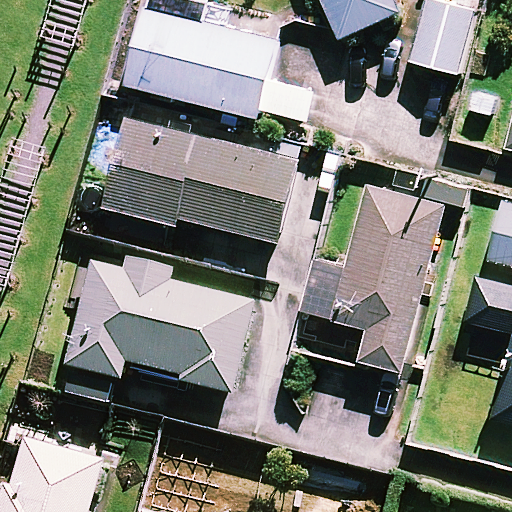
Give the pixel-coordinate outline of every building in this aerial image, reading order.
[(327,0),(349,46),(408,20),(398,0),(327,0)] [(481,18),(433,6),(417,69),(465,81),(481,18)] [(276,87),(285,48),(154,16),(135,93),(267,125),(269,115),(314,127),(321,98),(276,87)] [(308,170),(136,125),(113,213),(183,232),(185,223),(287,250),(308,170)] [(452,214),(376,195),(356,275),(325,267),(304,352),(369,369),(411,379),(452,214)] [(511,207),(509,206),(494,265),(511,269),(511,207)] [(194,298),(196,291),(80,261),(68,305),(87,310),(70,377),(74,378),(69,399),(109,409),(115,388),(125,391),(129,373),(236,401),(259,314),(194,298)] [(511,288),(480,280),(468,326),(511,336),(511,392),(503,426),(511,428),(511,288)] [(94,511),(107,473),(25,449),(5,511),(94,511)]
